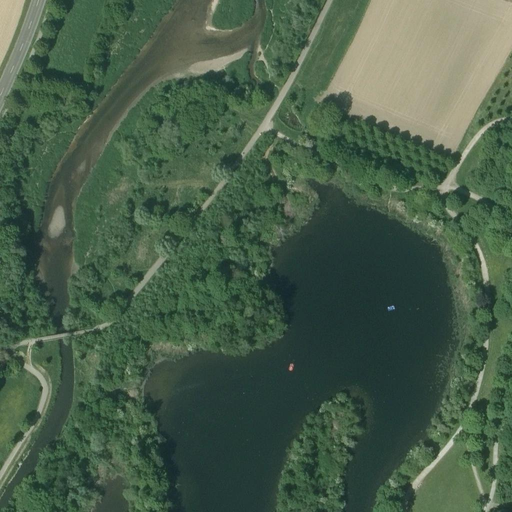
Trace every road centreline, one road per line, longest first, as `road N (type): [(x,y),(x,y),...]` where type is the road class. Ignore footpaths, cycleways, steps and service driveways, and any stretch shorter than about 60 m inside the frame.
road 1 (track): [(262,126),(108,325),(90,331)]
road 2 (track): [(47,338),(11,349),(45,390),(0,472)]
road 3 (track): [(329,0),(262,126)]
